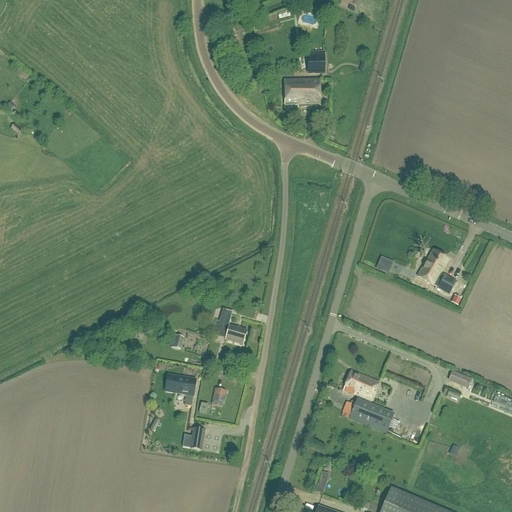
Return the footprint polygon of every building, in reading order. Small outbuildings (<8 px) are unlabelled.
[(324,76),(323,52),(307,53),(308,76),(324,76)] [(320,107),(320,81),(285,82),(285,106),(298,106),(298,107),(320,107)] [(23,131),(16,124),(11,129),(18,136),(23,131)] [(422,272),(421,272),(417,279),(434,288),(435,286),(438,288),(438,289),(450,296),(457,284),(444,277),(440,275),(447,261),(433,253),(422,272)] [(453,304),(459,307),(463,300),(457,296),(453,304)] [(212,336),(226,340),(226,341),(244,347),(248,333),(231,327),(230,329),(228,328),(232,313),(223,311),(219,324),(216,323),(212,336)] [(175,348),(184,349),(185,338),(176,337),(175,348)] [(366,379),(351,373),(342,393),(354,398),(354,395),(371,402),(380,383),(367,377),(366,379)] [(164,394),(186,397),(184,407),(192,408),(193,398),(196,381),(177,378),(167,377),(164,394)] [(468,393),(489,401),(493,392),(471,383),(468,393)] [(214,407),(225,410),(228,392),(217,390),(214,407)] [(356,404),(349,421),(387,436),(394,419),(356,404)] [(189,450),(201,452),(205,432),(193,430),(191,438),(184,437),(182,449),(189,450)] [(499,485),(506,489),(509,483),(502,479),(499,485)] [(444,511),(390,489),(379,511),(444,511)]
